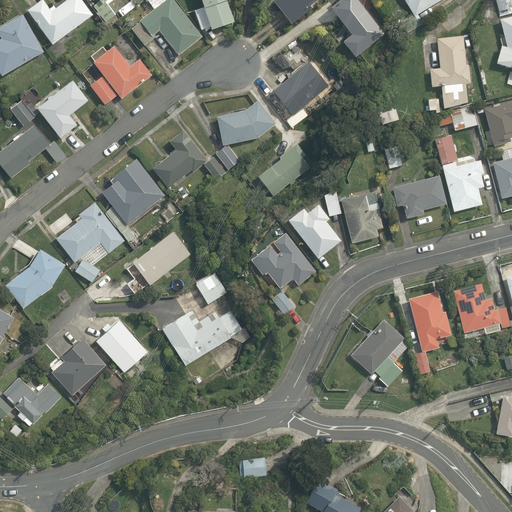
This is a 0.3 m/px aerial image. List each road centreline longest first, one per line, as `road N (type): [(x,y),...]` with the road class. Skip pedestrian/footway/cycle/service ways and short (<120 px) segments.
road 1 (tertiary): [(511,235),(374,270),(348,288),(280,404)]
road 2 (residential): [(0,231),(132,123),(248,56)]
road 3 (tertiary): [(280,404),(257,419),(152,441),(41,487)]
road 4 (residential): [(280,404),(315,424),(415,439),(492,508)]
